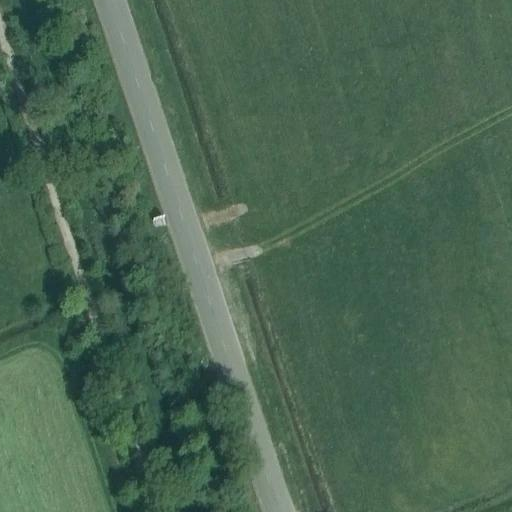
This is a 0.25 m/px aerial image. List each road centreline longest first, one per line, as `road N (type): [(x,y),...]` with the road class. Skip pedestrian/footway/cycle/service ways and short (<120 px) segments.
road 1 (unclassified): [(280,511),(112,0)]
road 2 (track): [(0,43),(154,511)]
